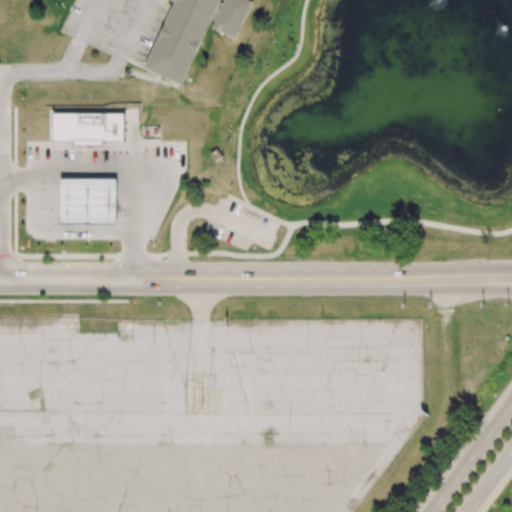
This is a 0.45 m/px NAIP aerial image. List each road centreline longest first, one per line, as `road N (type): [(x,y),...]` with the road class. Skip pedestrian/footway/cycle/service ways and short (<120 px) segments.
road 1 (secondary): [(140,278),(391,278)]
road 2 (secondary): [(0,278),(140,278)]
road 3 (primary): [(511,402),(430,511)]
